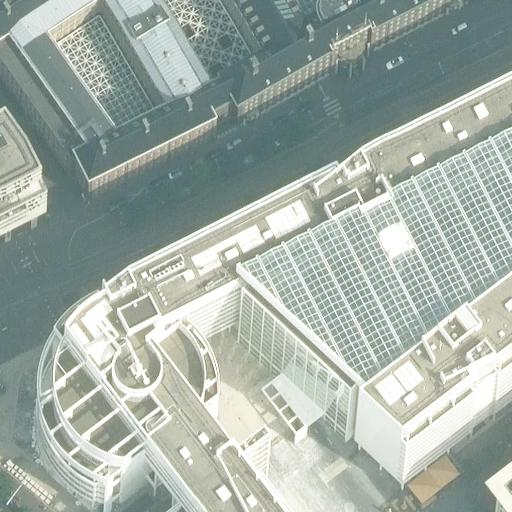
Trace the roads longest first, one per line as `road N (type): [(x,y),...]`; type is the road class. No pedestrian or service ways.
road 1 (residential): [(84,236),(81,262),(94,286),(125,292),(511,94)]
road 2 (residential): [(511,16),(84,236)]
road 3 (residential): [(84,236),(0,97)]
